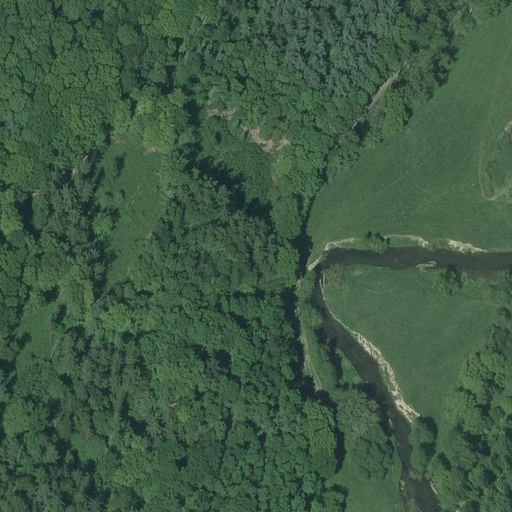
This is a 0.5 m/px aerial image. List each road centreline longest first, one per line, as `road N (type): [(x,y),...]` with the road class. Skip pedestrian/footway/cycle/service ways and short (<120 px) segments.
road 1 (track): [(476,0),(364,111),(322,172),(299,227),(279,334),(314,511)]
road 2 (track): [(0,194),(53,177),(121,123),(166,80),(174,37)]
